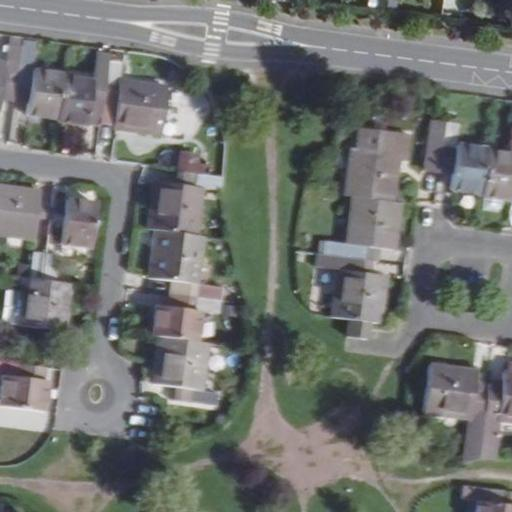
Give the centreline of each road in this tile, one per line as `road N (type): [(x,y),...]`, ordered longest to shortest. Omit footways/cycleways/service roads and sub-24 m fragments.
road 1 (residential): [(88,396),(119,174),(0,158)]
road 2 (residential): [(511,245),(427,233),(417,302),(433,321),(489,327),(508,312)]
road 3 (primary): [(329,47),(221,15),(100,18)]
road 4 (primary): [(100,18),(212,47),(329,47)]
road 5 (primary): [(511,71),(329,47)]
